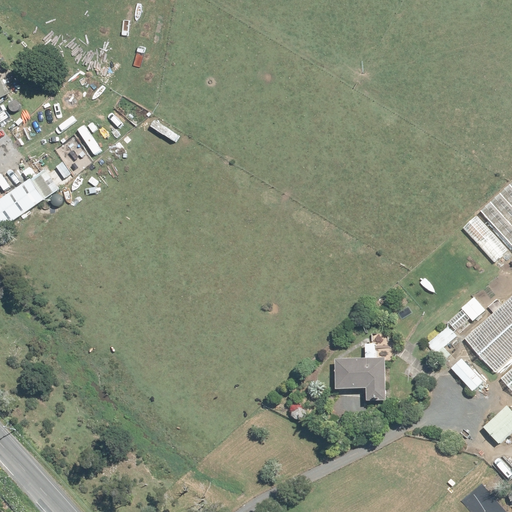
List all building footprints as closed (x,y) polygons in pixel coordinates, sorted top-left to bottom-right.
[(0,100),(13,92),(0,71),(0,64),(1,63),(0,61),(0,100)] [(58,188),(43,167),(0,197),(0,236),(2,239),(13,232),(7,224),(58,188)] [(511,184),(485,208),(511,238),(511,184)] [(508,251),(477,217),(463,229),(494,264),(508,251)] [(455,227),(398,281),(430,314),(487,260),(455,227)] [(511,293),(470,333),(500,365),(511,353),(511,293)] [(475,323),(487,311),(475,298),(447,325),(456,334),(471,319),(475,323)] [(428,345),(444,364),(452,357),(443,348),(455,337),(447,328),(428,345)] [(367,359),(337,360),(338,392),(369,391),(369,403),(396,401),(395,359),(377,359),(377,342),(367,343),(367,359)] [(483,382),(463,360),(452,370),(472,392),(483,382)] [(468,435),(458,429),(453,437),(463,444),(468,435)] [(511,476),(511,470),(501,459),(493,466),(507,481),(511,476)] [(504,511),(480,484),(460,502),(469,511),(504,511)]
